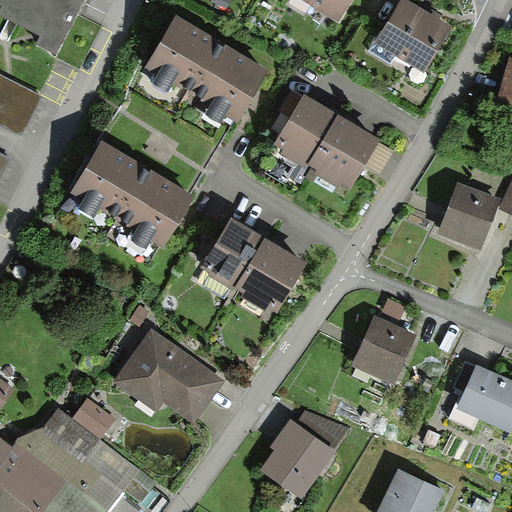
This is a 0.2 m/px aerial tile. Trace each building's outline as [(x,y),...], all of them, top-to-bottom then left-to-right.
[(0,0),(0,18),(36,36),(31,45),(51,55),(78,0),(0,0)] [(339,0),(307,0),(332,14),(339,0)] [(376,38),(417,63),(439,28),(397,3),(376,38)] [(140,67),(183,93),(213,43),(170,17),(140,67)] [(213,43),(183,93),(229,120),(259,70),(213,43)] [(492,98),(511,103),(511,61),(503,59),(492,98)] [(36,94),(0,76),(0,125),(17,133),(36,94)] [(366,139),(295,96),(268,142),(339,184),(366,139)] [(377,144),(364,165),(377,172),(390,151),(377,144)] [(64,195),(107,221),(137,171),(94,146),(64,195)] [(0,178),(11,157),(0,151),(0,178)] [(137,171),(107,221),(153,248),(183,199),(137,171)] [(499,210),(511,214),(511,183),(508,183),(499,210)] [(437,234),(472,247),(489,200),(454,187),(437,234)] [(269,308),(295,264),(225,222),(199,266),(269,308)] [(389,296),(384,311),(406,317),(410,303),(389,296)] [(350,359),(386,378),(408,336),(372,317),(350,359)] [(189,416),(213,383),(146,335),(115,378),(149,403),(156,393),(189,416)] [(453,404),(508,427),(511,417),(511,385),(459,363),(449,387),(459,392),(453,404)] [(83,415),(96,425),(102,417),(89,407),(83,415)] [(0,511),(97,511),(129,474),(54,414),(17,460),(0,446),(0,511)] [(287,423),(256,469),(294,494),(324,448),(287,423)] [(145,503),(162,481),(145,468),(128,490),(145,503)] [(424,511),(434,492),(393,472),(373,511),(424,511)]
